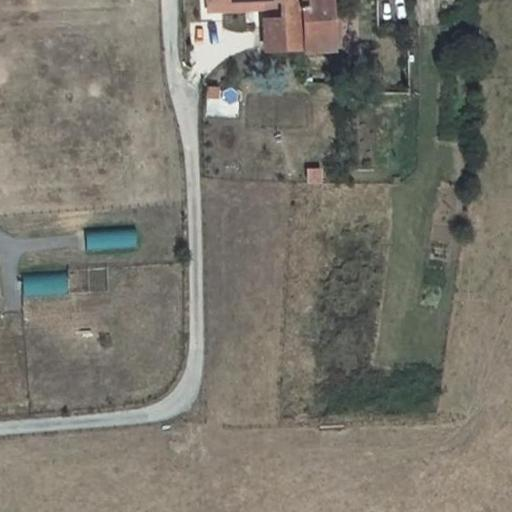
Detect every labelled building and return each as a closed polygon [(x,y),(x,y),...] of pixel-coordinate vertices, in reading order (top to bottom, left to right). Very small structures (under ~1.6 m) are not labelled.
[(205,0),(206,3),(280,1),(281,20),(271,21),(264,21),(265,52),(332,49),(330,7),(329,0),(205,0)] [(280,1),(206,3),(206,11),(270,9),(271,21),(281,20),(280,1)] [(337,7),(330,7),(332,49),(340,49),(337,7)] [(479,43),(478,33),(467,34),(467,44),(479,43)] [(135,227),(85,231),(84,409),(134,405),(135,227)] [(69,294),(68,272),(23,274),(25,297),(69,294)]
